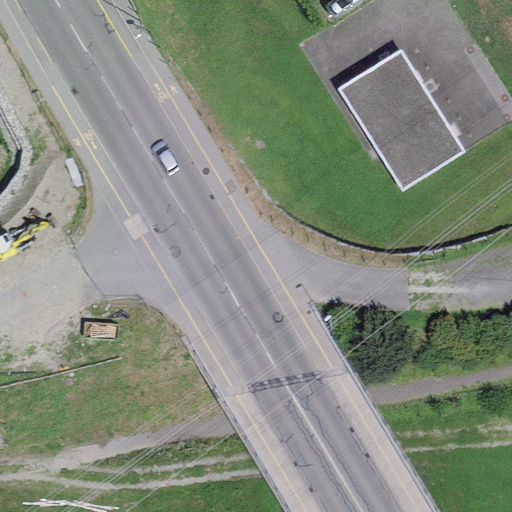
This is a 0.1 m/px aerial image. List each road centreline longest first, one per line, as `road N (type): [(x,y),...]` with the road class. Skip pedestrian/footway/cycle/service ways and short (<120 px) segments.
road 1 (residential): [(358,511),(57,0)]
road 2 (track): [(511,367),(0,469)]
road 3 (track): [(12,511),(356,446),(511,435)]
road 4 (track): [(0,302),(115,269),(213,266),(267,265),(412,291)]
